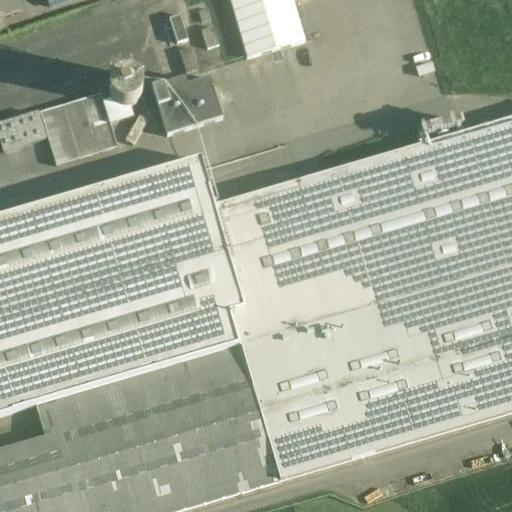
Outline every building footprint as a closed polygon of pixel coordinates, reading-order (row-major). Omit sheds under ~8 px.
[(16,0),(0,0),(0,19),(20,13),(16,0)] [(45,0),(49,9),(74,0),(45,0)] [(291,0),(228,0),(247,61),(304,45),(291,0)] [(207,11),(198,14),(202,25),(210,22),(207,11)] [(179,18),(169,22),(177,46),(188,43),(179,18)] [(213,30),(201,34),(207,52),(218,48),(213,30)] [(190,51),(179,54),(186,76),(197,72),(190,51)] [(142,99),(143,93),(142,86),(138,81),(132,77),(125,76),(119,77),(113,81),(109,87),(108,94),(110,100),(111,102),(112,104),(113,106),(119,109),(120,110),(125,111),(126,110),(131,110),(133,109),(138,105),(142,99)] [(184,80),(152,90),(152,91),(167,139),(222,121),(210,81),(187,87),(184,80)] [(111,102),(103,104),(101,97),(40,115),(56,168),(137,144),(130,121),(134,120),(131,110),(126,110),(125,111),(120,110),(119,109),(116,108),(113,106),(112,104),(111,102)] [(38,115),(0,126),(0,145),(3,155),(46,142),(38,115)] [(160,133),(161,128),(160,123),(157,118),(152,116),(147,115),(142,116),(138,119),(135,123),(134,128),(135,133),(138,138),(142,140),(148,141),(153,140),(157,137),(160,133)] [(200,162),(0,221),(0,418),(35,409),(36,410),(511,269),(511,122),(214,210),(200,162)] [(511,269),(36,410),(45,441),(0,453),(0,511),(182,511),(511,415),(511,269)]
